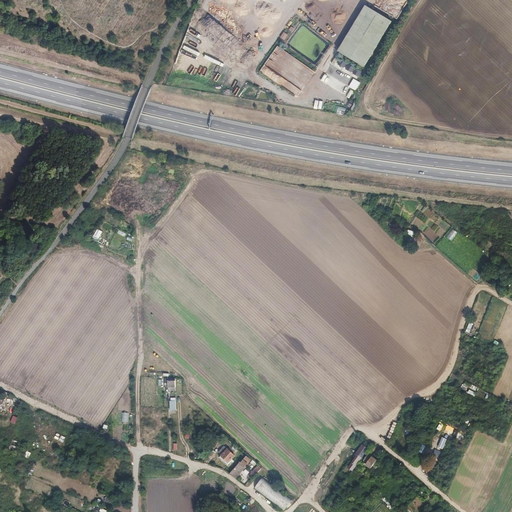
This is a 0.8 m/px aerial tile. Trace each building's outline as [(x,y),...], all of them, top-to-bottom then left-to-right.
[(368,67),(396,22),(371,7),(343,51),(368,67)] [(280,37),(285,41),(289,35),(285,32),(280,37)] [(310,61),(307,65),(314,70),(317,67),(310,61)] [(352,73),(355,69),(349,64),(346,68),(352,73)] [(446,237),(452,241),(458,233),(452,228),(446,237)] [(92,240),(99,242),(103,231),(96,229),(92,240)] [(406,233),(412,237),(415,233),(409,229),(406,233)] [(443,449),(448,439),(440,436),(435,446),(443,449)] [(360,461),(368,449),(362,445),(358,452),(361,454),(357,459),(360,461)] [(229,462),(235,456),(227,449),(221,455),(229,462)] [(241,471),(251,458),(247,456),(239,466),(238,465),(230,474),(235,478),(238,475),(236,473),(239,470),(241,471)] [(375,463),(377,460),(372,456),(366,464),(371,468),(375,463)] [(249,482),(258,472),(256,470),(247,480),(249,482)] [(293,499),(272,482),(265,476),(256,488),(271,500),(284,510),(293,499)]
